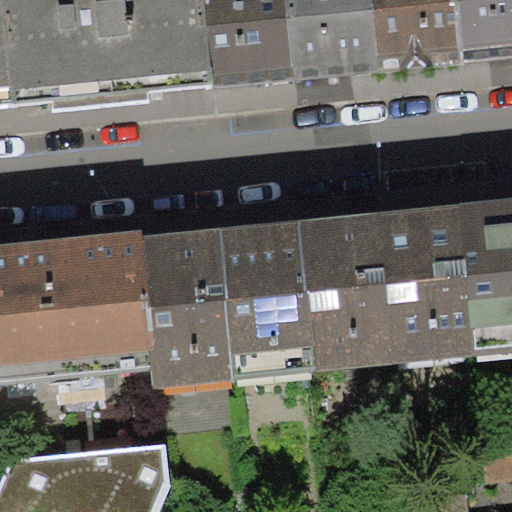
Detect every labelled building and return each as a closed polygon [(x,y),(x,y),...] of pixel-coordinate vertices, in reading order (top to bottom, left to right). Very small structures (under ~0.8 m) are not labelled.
[(0,0),(0,22),(9,112),(25,110),(48,108),(47,102),(141,93),(141,99),(206,92),(196,0),(0,0)] [(228,90),(289,84),(280,0),(196,0),(206,92),(228,90)] [(280,0),(289,84),(319,81),(373,76),(365,0),(280,0)] [(449,0),(365,0),(373,76),(402,73),(456,68),(449,0)] [(477,65),(511,62),(511,0),(449,0),(456,68),(477,65)] [(0,112),(9,112),(0,22),(0,112)] [(468,348),(511,343),(511,212),(480,216),(455,218),(468,348)] [(388,356),(468,348),(455,218),(398,224),(375,226),(388,356)] [(296,234),(309,364),(388,356),(375,226),(324,231),(296,234)] [(216,242),(229,372),(309,364),(296,234),(244,239),(216,242)] [(167,247),(137,250),(148,370),(149,380),(229,372),(216,242),(167,247)] [(0,384),(60,378),(59,372),(110,367),(111,373),(148,370),(137,250),(27,261),(0,263),(0,384)] [(0,511),(151,511),(160,492),(157,453),(5,468),(0,480),(0,511)] [(462,511),(462,499),(403,505),(403,511),(462,511)]
